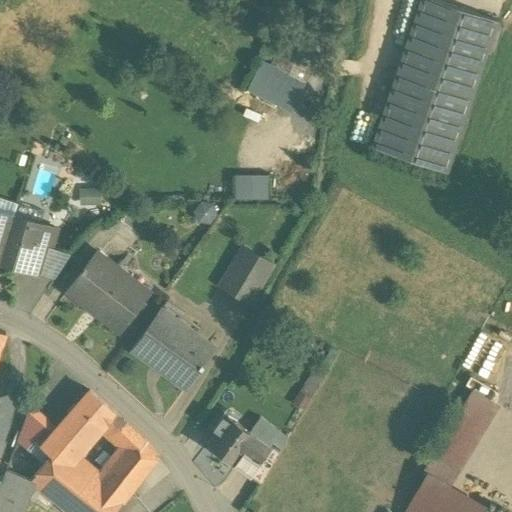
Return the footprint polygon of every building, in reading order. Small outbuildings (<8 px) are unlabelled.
[(434,0),(422,0),(371,148),(447,173),(497,21),(434,0)] [(315,38),(300,31),(294,41),(309,48),(315,38)] [(294,41),(287,38),(274,67),(306,82),(319,53),(309,48),(294,41)] [(261,65),(248,91),(299,118),(311,91),(261,65)] [(269,177),(235,177),(236,201),(270,201),(269,177)] [(192,214),(196,223),(206,225),(214,220),(216,210),(208,204),(198,205),(192,214)] [(0,256),(12,216),(0,212),(0,256)] [(41,225),(12,216),(0,256),(0,262),(27,270),(35,243),(41,225)] [(50,248),(35,243),(27,270),(41,274),(50,248)] [(246,245),(238,259),(265,275),(273,261),(246,245)] [(149,293),(97,253),(66,293),(118,333),(149,293)] [(238,259),(221,286),(249,302),(265,275),(238,259)] [(199,329),(165,304),(132,350),(186,389),(214,348),(195,334),(199,329)] [(0,398),(2,400),(9,380),(0,376),(0,398)] [(52,432),(51,434),(61,443),(75,455),(101,426),(111,435),(124,421),(91,389),(52,432)] [(472,391),(435,453),(460,468),(497,406),(472,391)] [(30,407),(17,439),(27,448),(34,440),(45,427),(48,423),(30,407)] [(227,417),(206,445),(233,465),(254,437),(227,417)] [(124,421),(111,435),(121,444),(133,431),(124,421)] [(45,427),(34,440),(41,445),(51,434),(52,432),(45,427)] [(83,465),(54,500),(68,511),(113,511),(157,457),(146,443),(133,431),(121,444),(125,448),(100,480),(83,465)] [(61,443),(51,434),(41,445),(51,455),(61,443)] [(254,437),(233,465),(247,475),(261,457),(268,448),(254,437)] [(41,467),(18,457),(27,448),(17,439),(5,468),(31,481),(41,467)] [(41,445),(34,440),(27,448),(18,457),(41,467),(51,455),(41,445)] [(75,455),(61,443),(51,455),(41,467),(31,481),(47,494),(54,500),(83,465),(74,458),(76,456),(75,455)] [(271,465),(261,457),(247,475),(257,483),(271,465)] [(5,468),(0,482),(0,511),(18,511),(25,497),(31,481),(5,468)] [(480,511),(483,508),(428,477),(405,511),(480,511)] [(47,494),(31,481),(25,497),(40,503),(47,494)]
